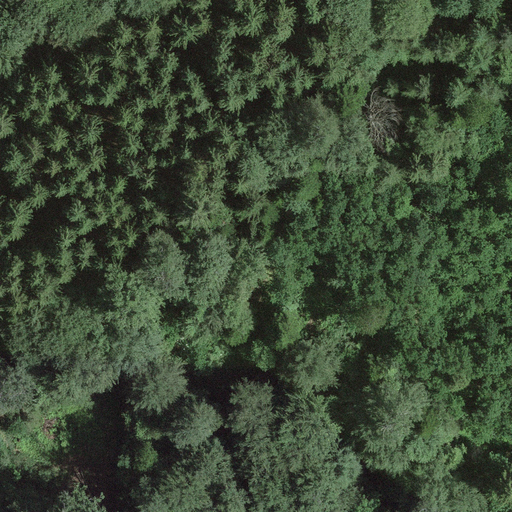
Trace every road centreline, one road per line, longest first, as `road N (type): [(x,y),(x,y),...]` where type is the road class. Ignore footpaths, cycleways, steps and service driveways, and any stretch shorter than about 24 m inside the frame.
road 1 (track): [(348,511),(387,496),(511,485)]
road 2 (track): [(0,65),(132,0)]
